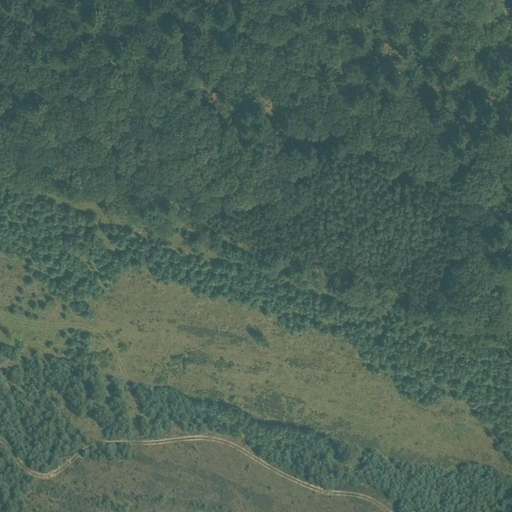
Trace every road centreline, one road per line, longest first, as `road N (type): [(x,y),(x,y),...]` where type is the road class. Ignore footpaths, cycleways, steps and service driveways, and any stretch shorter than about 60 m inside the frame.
road 1 (track): [(0,439),(24,468),(49,475),(88,447),(204,436),(322,489),(357,491),(387,511)]
road 2 (track): [(0,311),(26,324),(103,336),(122,365),(142,440)]
